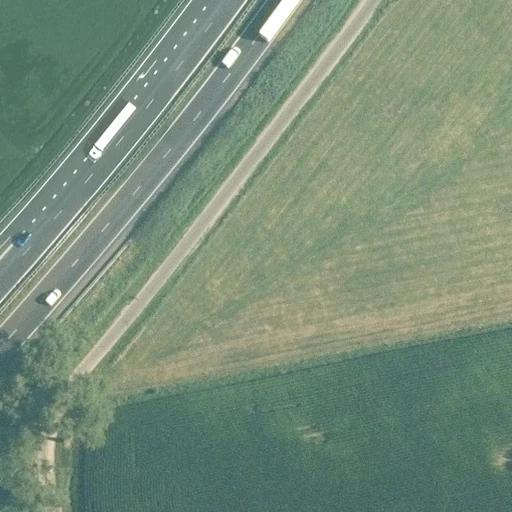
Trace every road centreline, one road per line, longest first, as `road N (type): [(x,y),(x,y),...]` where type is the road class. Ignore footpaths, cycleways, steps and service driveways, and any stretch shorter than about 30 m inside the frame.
road 1 (unclassified): [(49,494),(56,432),(84,371),(374,0)]
road 2 (motorway): [(0,348),(154,173),(286,0)]
road 3 (unclassified): [(207,343),(305,217),(453,0)]
road 4 (motorway): [(229,0),(33,244)]
road 5 (tertiary): [(207,343),(180,332),(137,350),(124,394),(134,417)]
road 6 (tertiary): [(216,421),(325,511)]
